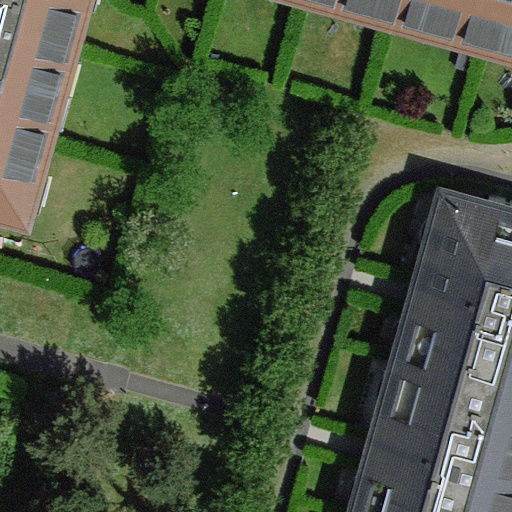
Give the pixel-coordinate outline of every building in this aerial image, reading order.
[(0,0),(0,65),(66,84),(88,0),(0,0)] [(434,0),(328,0),(428,26),(434,0)] [(511,0),(434,0),(428,26),(511,50),(511,0)] [(0,205),(31,213),(66,84),(0,65),(0,205)] [(511,197),(443,178),(414,278),(406,307),(393,353),(511,386),(511,197)] [(511,511),(511,386),(393,353),(370,436),(362,464),(349,511),(511,511)]
